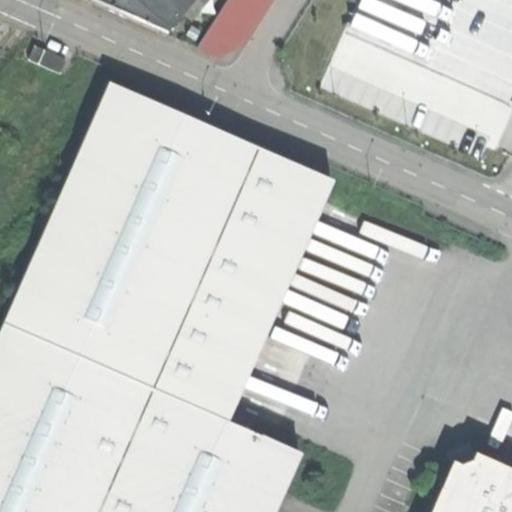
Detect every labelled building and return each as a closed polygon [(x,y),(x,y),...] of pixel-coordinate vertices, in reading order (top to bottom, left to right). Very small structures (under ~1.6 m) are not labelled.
[(83,0),(163,35),(192,0),(83,0)] [(217,59),(243,43),(271,0),(229,0),(197,50),(217,59)] [(34,46),(28,60),(60,74),(66,60),(34,46)] [(224,423),(330,183),(107,85),(0,328),(0,511),(273,511),(298,456),(224,423)] [(428,511),(511,511),(511,472),(471,455),(469,461),(457,467),(450,464),(428,511)]
